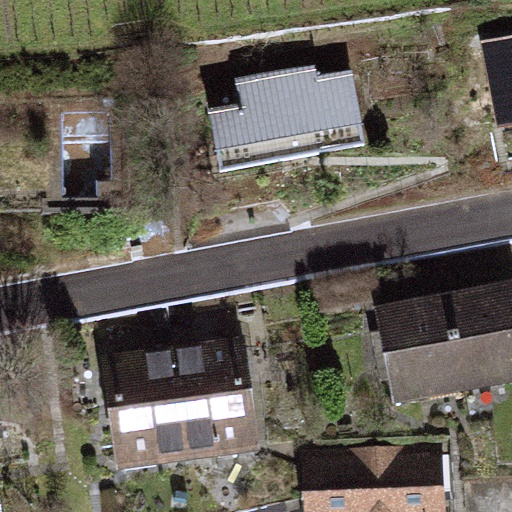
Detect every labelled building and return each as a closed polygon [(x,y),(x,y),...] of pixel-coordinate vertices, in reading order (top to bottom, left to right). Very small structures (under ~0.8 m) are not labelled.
[(511,43),(481,50),(499,134),(511,131),(511,43)] [(214,116),(226,175),(370,147),(356,74),(319,81),(316,68),(239,84),(244,110),(214,116)] [(511,288),(447,299),(462,395),(511,387),(511,288)] [(393,406),(462,395),(447,299),(378,310),(393,406)] [(238,345),(160,354),(172,462),(251,452),(238,345)] [(99,470),(172,462),(160,354),(87,362),(99,470)] [(446,511),(442,451),(298,461),(301,511),(446,511)]
